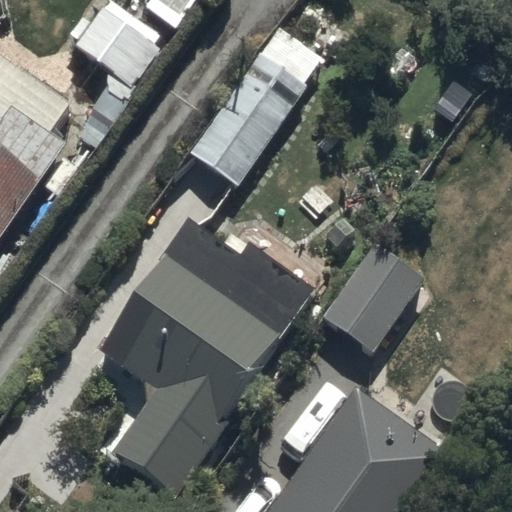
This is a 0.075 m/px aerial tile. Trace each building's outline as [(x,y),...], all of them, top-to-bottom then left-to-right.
[(107,10),(73,58),(131,99),(158,61),(151,56),(158,46),(107,10)] [(324,69),(276,36),(187,166),(236,199),(324,69)] [(0,251),(40,195),(57,207),(77,178),(60,167),(64,160),(48,148),(68,119),(0,71),(0,251)] [(304,307),(180,228),(55,423),(179,502),(304,307)] [(372,366),(423,292),(371,256),(319,330),(372,366)] [(409,511),(446,458),(361,394),(278,511),(409,511)]
